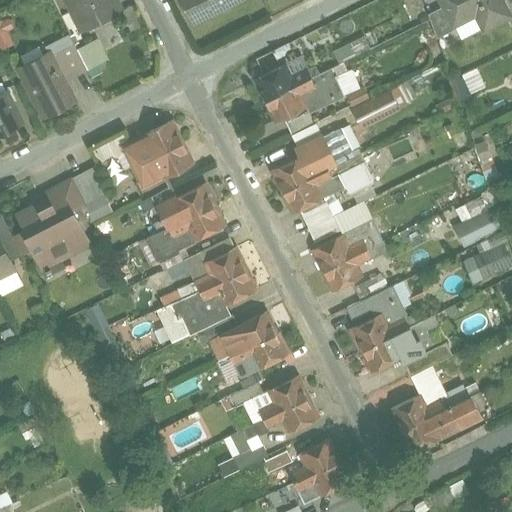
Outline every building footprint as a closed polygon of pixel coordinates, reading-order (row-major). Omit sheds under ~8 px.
[(69,0),(74,8),(78,6),(88,26),(124,8),(124,7),(122,8),(118,0),(69,0)] [(184,0),(195,21),(238,0),(184,0)] [(504,0),(442,0),(445,4),(455,24),(456,23),(477,12),(485,28),(511,14),(504,0)] [(445,4),(430,12),(438,37),(458,27),(456,23),(455,24),(445,4)] [(89,68),(71,34),(54,43),(59,52),(71,77),(89,68)] [(358,37),(330,47),(334,59),(362,49),(358,37)] [(59,52),(24,70),(44,111),(72,96),(64,80),(71,77),(59,52)] [(286,63),(256,78),(267,99),(296,84),(292,75),(286,63)] [(463,85),(453,89),(457,99),(484,87),(475,65),(458,72),(463,85)] [(296,84),(267,99),(277,119),(315,101),(317,106),(345,92),(332,66),(296,84)] [(307,67),(292,75),(296,84),(312,76),(307,67)] [(7,88),(0,91),(0,133),(24,122),(7,88)] [(364,88),(351,95),(355,103),(368,97),(364,88)] [(389,90),(357,107),(366,124),(398,108),(389,90)] [(309,112),(287,123),(292,133),(314,123),(309,112)] [(174,119),(129,142),(139,162),(184,140),(174,119)] [(326,133),(334,148),(344,143),(336,127),(326,133)] [(324,136),(300,147),(303,155),(275,169),(285,189),(330,167),(330,166),(326,160),(334,156),(324,136)] [(184,140),(139,162),(149,183),(195,160),(184,140)] [(285,189),(284,190),(294,210),(325,195),(346,185),(340,172),(361,162),(357,154),(361,152),(361,151),(330,166),(330,167),(285,189)] [(97,165),(74,177),(81,190),(104,179),(97,165)] [(51,197),(39,203),(46,217),(35,223),(32,216),(21,222),(25,231),(19,234),(27,248),(32,245),(46,272),(48,271),(49,272),(52,271),(52,269),(64,263),(60,255),(90,240),(79,219),(76,221),(70,209),(83,202),(71,178),(47,190),(51,197)] [(104,179),(81,190),(86,201),(110,189),(104,179)] [(205,183),(176,198),(181,209),(186,218),(216,203),(205,183)] [(458,221),(448,225),(451,233),(486,217),(476,195),(451,207),(458,221)] [(152,197),(141,203),(145,211),(156,205),(152,197)] [(328,201),(304,213),(311,226),(334,215),(328,201)] [(170,226),(153,235),(163,256),(226,224),(216,203),(186,218),(170,226)] [(181,209),(166,217),(170,225),(170,226),(186,218),(181,209)] [(13,237),(1,214),(0,214),(0,240),(1,243),(8,239),(13,237)] [(334,215),(311,226),(318,240),(341,229),(334,215)] [(166,217),(155,222),(159,230),(170,225),(166,217)] [(458,245),(492,227),(487,218),(453,235),(458,245)] [(387,227),(365,238),(369,246),(391,236),(387,227)] [(344,234),(314,249),(324,269),(354,254),(350,246),(344,234)] [(196,280),(212,272),(206,261),(235,246),(230,236),(184,259),(195,280),(196,280)] [(365,238),(350,246),(354,254),(369,246),(365,238)] [(1,243),(0,240),(0,276),(16,268),(10,257),(15,254),(8,239),(1,243)] [(497,242),(457,259),(467,283),(507,266),(497,242)] [(235,246),(206,261),(212,272),(217,282),(246,267),(236,246),(235,246)] [(369,246),(354,254),(358,263),(373,255),(369,246)] [(354,254),(324,269),(334,289),(364,274),(358,263),(354,254)] [(205,298),(220,291),(226,303),(256,288),(246,267),(217,282),(201,289),(205,298)] [(212,272),(196,280),(201,289),(217,282),(212,272)] [(387,284),(382,274),(372,279),(377,289),(387,284)] [(195,280),(178,289),(182,297),(182,299),(201,289),(196,280),(195,280)] [(394,283),(348,307),(354,319),(376,308),(400,296),(394,283)] [(182,297),(171,302),(178,317),(182,315),(191,334),(196,332),(231,314),(226,303),(220,291),(205,298),(201,289),(182,299),(182,297)] [(400,296),(376,308),(379,314),(352,327),(363,348),(409,325),(404,314),(408,312),(400,296)] [(409,325),(363,348),(373,370),(402,355),(405,362),(426,351),(426,350),(419,337),(415,339),(410,326),(448,307),(447,306),(409,325)] [(238,324),(221,332),(222,333),(232,353),(278,330),(267,309),(238,324)] [(231,314),(196,332),(202,343),(222,333),(221,332),(238,324),(233,313),(231,314)] [(278,330),(232,353),(231,354),(241,375),(257,367),(258,368),(289,352),(278,330)] [(448,339),(426,350),(426,351),(405,362),(411,374),(454,352),(448,339)] [(300,372),(270,387),(276,400),(260,407),(265,416),(281,408),(310,394),(311,394),(311,393),(300,372)] [(260,379),(231,394),(236,405),(246,401),(265,391),(265,390),(260,379)] [(265,391),(246,401),(255,421),(265,416),(260,407),(276,400),(270,387),(265,390),(265,391)] [(422,392),(392,407),(392,406),(391,407),(402,428),(447,405),(453,403),(453,402),(467,395),(463,388),(443,397),(428,404),(422,392)] [(310,394),(281,408),(285,417),(291,428),(320,414),(310,394)] [(467,395),(453,403),(463,422),(480,413),(471,394),(467,395)] [(447,405),(402,428),(412,449),(463,424),(463,422),(453,403),(447,405)] [(281,408),(265,416),(269,424),(285,417),(281,408)] [(255,421),(253,422),(257,430),(269,424),(265,416),(255,421)] [(331,437),(302,452),(308,464),(312,472),(341,457),(331,437)] [(263,441),(235,455),(241,468),(269,454),(263,441)] [(288,448),(266,459),(272,470),(293,459),(288,448)] [(341,457),(312,472),(316,480),(322,492),(352,478),(341,457)] [(308,464),(292,472),(296,479),(312,472),(308,464)] [(312,472),(296,479),(300,488),(316,480),(312,472)] [(316,480),(300,488),(307,500),(322,492),(316,480)] [(449,483),(426,495),(434,511),(445,511),(460,505),(449,483)]
